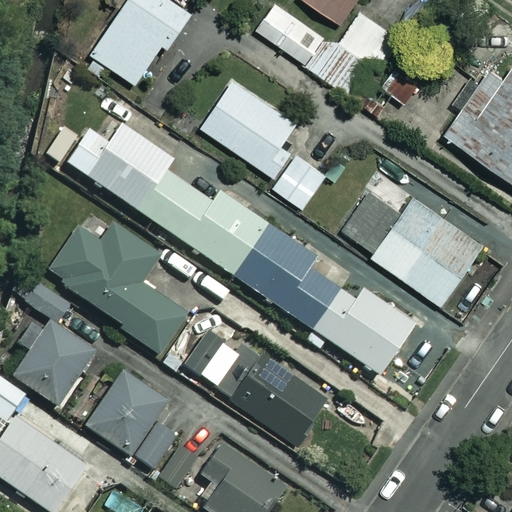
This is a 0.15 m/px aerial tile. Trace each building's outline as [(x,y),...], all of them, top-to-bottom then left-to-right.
[(163,46),(192,0),(121,0),(87,54),(132,83),(158,43),(163,46)] [(273,0),(252,30),(351,101),(395,38),(358,11),(334,44),(273,0)] [(353,0),(300,0),(337,24),(353,0)] [(511,66),(501,83),(484,71),(440,134),(511,184),(511,66)] [(416,84),(396,73),(384,93),(404,105),(416,84)] [(275,180),(293,154),(278,144),(292,122),(231,80),(198,127),(275,180)] [(133,213),(161,172),(169,161),(116,125),(104,144),(84,131),(62,164),(133,213)] [(293,154),(275,180),(270,187),(301,209),(324,176),(293,154)] [(228,277),(263,225),(215,193),(208,204),(161,172),(133,213),(228,277)] [(392,210),(368,192),(340,231),(370,252),(367,256),(436,304),(478,245),(404,193),(392,210)] [(155,356),(184,318),(151,293),(154,289),(140,279),(158,255),(115,222),(106,234),(83,217),(42,272),(155,356)] [(263,225),(228,277),(373,376),(408,324),(357,289),(349,301),(304,270),(311,258),(263,225)] [(64,304),(32,281),(18,301),(50,323),(64,304)] [(90,353),(35,316),(15,346),(24,352),(7,377),(52,408),(90,353)] [(224,348),(202,334),(178,369),(292,445),(322,399),(230,338),(224,348)] [(81,421),(171,487),(192,459),(144,424),(162,400),(119,369),(81,421)] [(20,395),(0,381),(0,419),(2,421),(20,395)] [(369,416),(337,397),(327,413),(359,432),(369,416)] [(52,449),(8,419),(0,431),(0,482),(43,511),(48,511),(84,460),(57,441),(52,449)] [(271,511),(284,493),(217,445),(197,474),(213,486),(198,508),(203,511),(271,511)]
